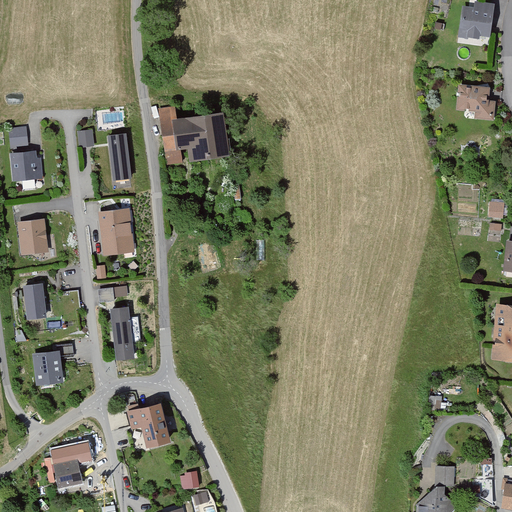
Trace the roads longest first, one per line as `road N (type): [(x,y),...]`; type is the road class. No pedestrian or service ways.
road 1 (unclassified): [(135,0),(166,383)]
road 2 (unclassified): [(166,383),(184,404),(233,511)]
road 3 (residential): [(100,394),(0,474)]
road 4 (residential): [(124,511),(100,394)]
